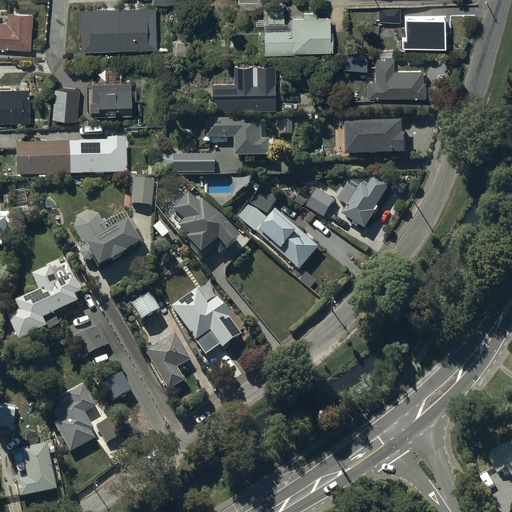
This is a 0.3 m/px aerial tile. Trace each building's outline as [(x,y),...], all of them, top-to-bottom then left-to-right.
[(260,0),(239,0),(240,9),(261,9),(260,0)] [(156,10),(80,12),(82,53),(157,51),(156,10)] [(265,33),(265,56),(295,56),(295,54),(335,54),(335,38),(332,38),(332,31),(330,31),(330,20),(321,20),(321,13),(303,13),(303,20),(292,20),(292,32),(265,33)] [(0,23),(0,49),(31,51),(33,15),(7,14),(6,24),(0,23)] [(399,39),(399,49),(443,49),(443,19),(402,19),(402,39),(399,39)] [(344,69),(344,71),(364,72),(364,88),(368,88),(368,99),(425,99),(425,84),(423,84),(423,72),(394,72),(394,58),(375,59),(375,68),(366,68),(366,56),(344,56),(344,60),(340,60),(340,69),(344,69)] [(276,112),(275,67),(234,68),(234,85),(213,85),(213,112),(276,112)] [(130,84),(92,85),(92,104),(91,104),(91,117),(115,117),(115,119),(121,119),(121,117),(132,116),(131,102),(135,102),(135,89),(130,89),(130,84)] [(80,90),(54,88),(52,120),(77,122),(80,90)] [(0,125),(30,125),(29,91),(0,91),(0,125)] [(216,118),(216,124),(209,124),(209,139),(205,139),(205,146),(211,146),(211,143),(236,142),(237,161),(271,161),(270,144),(263,144),(262,123),(224,124),(224,118),(216,118)] [(404,127),(346,128),(346,134),(337,134),(337,150),(347,150),(347,160),(407,159),(406,140),(404,140),(404,127)] [(107,146),(16,148),(16,179),(126,177),(126,143),(107,143),(107,146)] [(213,159),(172,159),(172,167),(163,167),(164,177),(213,177),(213,159)] [(155,179),(134,177),(131,202),(152,204),(155,179)] [(376,216),(391,191),(376,182),(369,193),(352,183),(339,206),(349,212),(343,220),(355,227),(354,229),(359,232),(360,230),(367,234),(377,217),(376,216)] [(269,217),(280,197),(261,186),(249,205),(269,217)] [(334,199),(317,188),(306,206),(323,217),(334,199)] [(226,260),(240,247),(220,220),(201,203),(198,206),(188,196),(173,213),(184,223),(178,230),(189,240),(187,242),(201,264),(215,252),(220,258),(223,256),(226,260)] [(27,209),(14,211),(16,222),(29,219),(27,209)] [(95,255),(99,262),(133,243),(134,245),(145,239),(133,217),(130,219),(125,209),(103,221),(99,212),(87,209),(77,215),(74,226),(83,243),(81,245),(89,258),(95,255)] [(276,213),(257,235),(283,257),(282,258),(301,274),(320,251),(310,243),(314,238),(306,231),(303,236),(276,213)] [(199,268),(185,248),(167,261),(178,275),(183,271),(187,277),(199,268)] [(54,276),(49,265),(32,273),(39,289),(16,299),(20,308),(8,313),(19,338),(29,333),(28,332),(47,324),(43,316),(55,310),(58,318),(70,313),(67,306),(79,301),(75,292),(81,289),(72,268),(54,276)] [(296,296),(261,265),(242,286),(255,298),(247,307),(268,326),(276,316),(277,317),(296,296)] [(188,285),(183,277),(163,289),(190,337),(193,336),(204,354),(242,332),(229,310),(216,317),(203,294),(209,290),(201,277),(188,285)] [(151,295),(133,306),(142,322),(160,311),(151,295)] [(84,356),(109,342),(99,324),(74,337),(84,356)] [(176,331),(145,348),(168,387),(184,378),(177,366),(191,357),(176,331)] [(121,371),(102,382),(112,401),(132,389),(121,371)] [(68,393),(65,403),(56,408),(61,416),(54,420),(71,451),(94,437),(90,429),(94,427),(84,411),(95,404),(82,383),(67,393),(68,393)] [(0,425),(13,427),(16,404),(0,402),(0,425)] [(110,416),(96,425),(106,441),(121,432),(110,416)] [(57,487),(47,441),(22,446),(28,476),(17,478),(20,495),(57,487)] [(511,444),(506,442),(493,449),(491,456),(498,470),(504,467),(508,474),(511,471),(511,444)]
